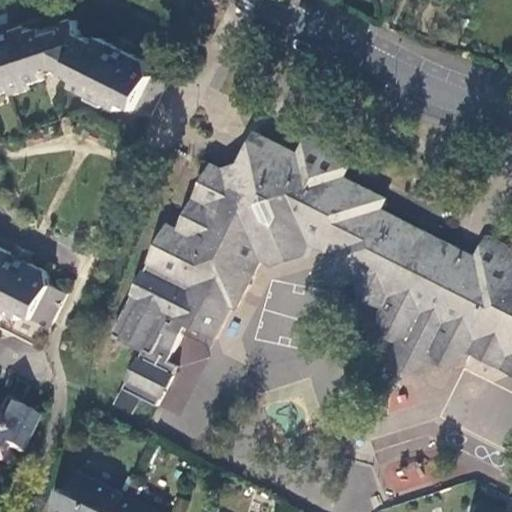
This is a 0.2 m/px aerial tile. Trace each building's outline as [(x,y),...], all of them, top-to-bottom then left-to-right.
[(0,96),(15,92),(17,97),(33,93),(31,85),(47,81),(46,75),(56,72),(78,83),(76,89),(93,96),(90,101),(107,108),(109,105),(123,112),(127,107),(151,118),(168,84),(154,77),(150,62),(135,54),(138,47),(130,43),(121,39),(118,45),(104,38),(101,44),(82,34),(78,22),(69,25),(71,30),(47,37),(44,29),(32,34),(29,28),(15,33),(12,24),(3,27),(0,27),(0,96)] [(243,166),(221,170),(213,167),(181,233),(171,228),(117,338),(147,352),(127,392),(163,409),(183,369),(174,365),(192,328),(216,340),(232,309),(236,310),(260,261),(277,269),(306,259),(314,245),(330,253),(326,262),(330,280),(345,288),(358,283),(364,298),(384,309),(380,318),(384,334),(397,342),(407,372),(438,363),(449,368),(468,363),(472,355),(511,374),(511,250),(490,239),(476,264),(455,254),(457,249),(382,211),(388,200),(345,177),(355,157),(311,135),(301,156),(258,135),(247,158),(243,166)] [(0,315),(4,317),(6,313),(22,320),(24,315),(52,328),(69,294),(52,285),(47,269),(32,261),(33,259),(25,255),(16,251),(16,253),(0,246),(0,315)] [(0,409),(0,448),(3,450),(4,446),(17,452),(35,416),(27,412),(29,409),(25,407),(23,410),(17,406),(20,401),(10,396),(2,411),(0,409)] [(65,488),(55,510),(59,511),(119,511),(127,497),(129,495),(82,471),(72,492),(65,488)] [(156,511),(127,497),(119,511),(156,511)] [(507,511),(485,501),(480,511),(507,511)]
